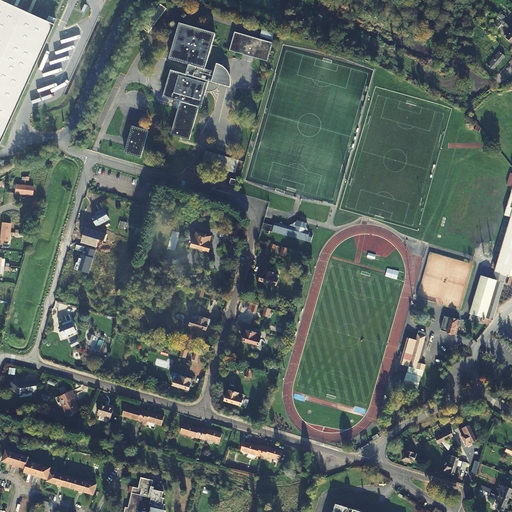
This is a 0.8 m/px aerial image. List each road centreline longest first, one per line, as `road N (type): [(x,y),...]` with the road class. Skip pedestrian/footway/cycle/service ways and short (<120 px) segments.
road 1 (residential): [(199,412),(254,233),(250,212),(231,197),(90,156)]
road 2 (residential): [(90,156),(31,363)]
road 3 (residential): [(370,463),(199,412)]
road 4 (residential): [(31,363),(199,412)]
road 5 (unclassified): [(68,147),(65,137),(130,0)]
road 6 (unknown): [(76,0),(95,12),(73,71),(56,98),(26,105)]
road 7 (unclassified): [(474,390),(388,434),(370,463)]
